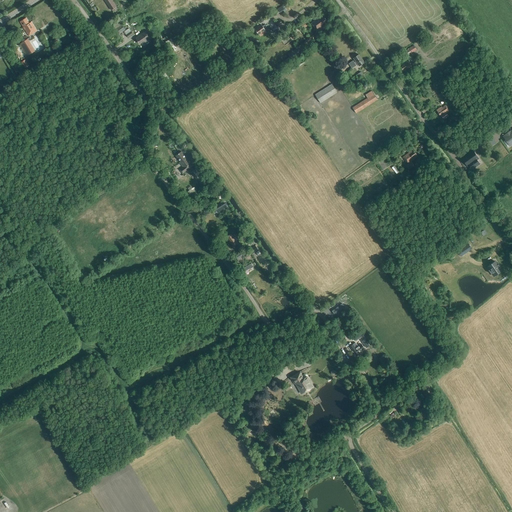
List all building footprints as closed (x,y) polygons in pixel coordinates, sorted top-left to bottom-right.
[(104,0),(111,10),(116,7),(111,0),(104,0)] [(283,4),(276,10),(279,14),(286,8),(283,4)] [(319,18),(312,23),(317,30),(328,22),(324,16),(320,20),(319,18)] [(29,36),(37,31),(31,22),(29,24),(26,19),(20,22),(29,36)] [(307,20),(301,25),(304,29),(310,24),(307,20)] [(265,30),(268,28),(266,26),(267,26),(266,24),(263,26),(263,27),(261,25),(259,27),(255,30),(259,35),(265,30)] [(122,25),(114,31),(117,36),(125,30),(122,25)] [(145,42),(152,38),(147,30),(135,38),(140,44),(144,41),(145,42)] [(325,30),(315,37),(318,41),(328,34),(325,30)] [(27,56),(30,54),(30,53),(33,51),(34,52),(27,40),(27,41),(24,43),(23,43),(20,44),(27,56)] [(406,57),(416,50),(414,46),(403,52),(406,57)] [(291,60),(299,54),(296,49),(288,55),(291,60)] [(359,66),(365,62),(359,54),(354,58),(356,62),(355,63),(353,61),(349,64),(352,68),(356,65),(358,64),(359,66)] [(289,67),(292,72),(306,62),(302,57),(289,67)] [(412,67),(408,61),(404,63),(405,64),(401,67),(400,67),(403,71),(404,70),(405,73),(411,69),(410,68),(412,67)] [(320,103),(337,92),(332,84),(315,95),(320,103)] [(368,98),(353,108),(356,113),(377,100),(372,91),(365,95),(368,98)] [(446,112),(449,110),(448,109),(449,108),(448,107),(447,108),(446,105),(442,108),(442,107),(437,110),(440,115),(441,115),(444,119),(449,116),(446,112)] [(453,116),(459,112),(457,107),(450,111),(453,116)] [(503,137),(510,146),(511,145),(511,130),(511,131),(511,130),(504,135),(505,136),(503,137)] [(492,146),(496,143),(491,136),(488,139),(492,146)] [(482,153),(488,149),(482,141),(476,145),(482,153)] [(411,162),(418,156),(413,149),(408,152),(409,153),(403,157),(408,164),(406,166),(409,169),(414,165),(411,162)] [(476,159),(478,158),(473,151),(469,154),(469,153),(465,156),(466,156),(462,159),(467,165),(469,164),(472,168),(479,163),(476,159)] [(182,173),(193,165),(187,157),(186,158),(182,152),(176,156),(180,162),(179,162),(183,167),(180,170),(182,173)] [(199,176),(195,169),(191,172),(199,184),(203,181),(205,179),(202,174),(199,176)] [(224,207),(226,206),(224,202),(213,208),(216,212),(220,210),(221,211),(225,209),(224,207)] [(233,248),(239,244),(233,235),(232,236),(231,234),(227,236),(230,241),(229,242),(233,248)] [(471,249),(467,242),(456,250),(460,256),(471,249)] [(239,260),(238,259),(242,257),(243,258),(245,257),(242,252),(234,257),(237,262),(239,260)] [(494,262),(493,262),(489,265),(487,267),(489,270),(488,270),(489,270),(491,273),(491,274),(492,273),(494,276),(496,275),(500,272),(502,271),(500,268),(500,267),(500,268),(498,265),(497,265),(495,261),(494,262)] [(253,262),(244,267),(246,270),(255,265),(253,262)] [(338,299),(322,310),(327,318),(344,307),(338,299)] [(356,341),(363,336),(358,329),(351,335),(356,341)] [(361,341),(366,348),(370,345),(365,339),(361,341)] [(361,344),(358,346),(355,343),(349,348),(351,351),(352,350),(356,356),(360,353),(359,352),(364,348),(361,344)] [(305,391),(306,392),(310,389),(310,388),(309,387),(312,386),(307,377),(304,379),(300,372),(291,377),(295,384),(298,383),(299,385),(298,385),(298,386),(299,388),(300,388),(302,386),(305,391)] [(420,387),(427,399),(434,395),(427,383),(420,387)] [(425,414),(432,410),(426,399),(419,403),(423,409),(422,409),(425,414)]
